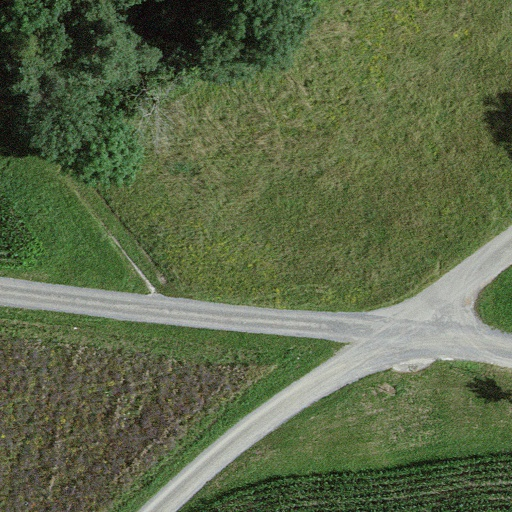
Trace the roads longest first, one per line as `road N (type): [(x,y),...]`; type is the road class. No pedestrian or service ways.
road 1 (track): [(511,356),(409,336),(0,294)]
road 2 (track): [(511,248),(409,336),(311,385),(205,462),(155,511)]
road 3 (track): [(0,53),(73,171),(186,315)]
